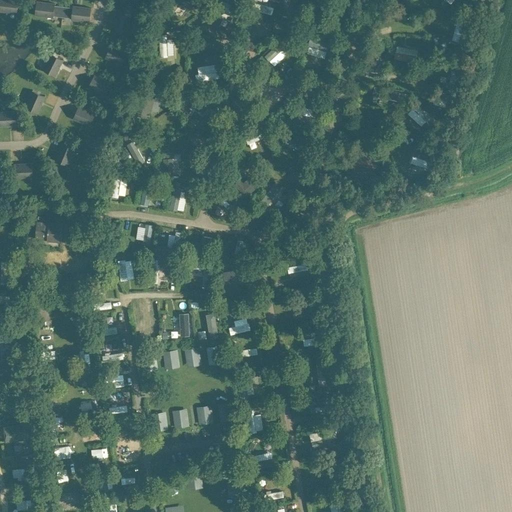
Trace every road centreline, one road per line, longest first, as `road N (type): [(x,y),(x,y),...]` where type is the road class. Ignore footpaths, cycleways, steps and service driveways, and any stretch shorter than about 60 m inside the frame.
road 1 (track): [(499,0),(445,190),(348,212),(337,227),(385,511)]
road 2 (unknown): [(0,389),(28,409),(44,511)]
